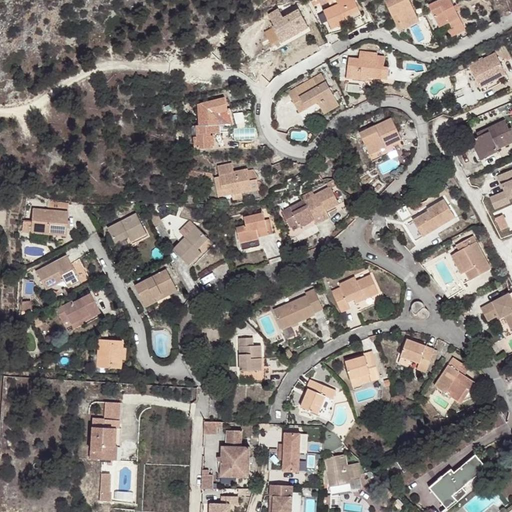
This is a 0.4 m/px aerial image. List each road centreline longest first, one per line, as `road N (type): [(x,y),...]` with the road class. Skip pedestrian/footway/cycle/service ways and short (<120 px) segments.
road 1 (residential): [(355,245),(357,226),(418,161),(422,139),(413,113),(378,103),(336,122),(313,150),(292,153),(265,129),(273,86),(360,35),(435,58),(511,19)]
road 2 (residential): [(355,245),(210,292),(188,318),(183,354),(168,372),(148,366),(140,331),(92,239)]
road 3 (track): [(268,94),(229,73),(109,66),(46,105),(0,113)]
road 4 (residential): [(443,331),(414,325),(363,332),(314,358),(286,383),(278,421)]
road 5 (residential): [(443,331),(409,277),(355,245)]
